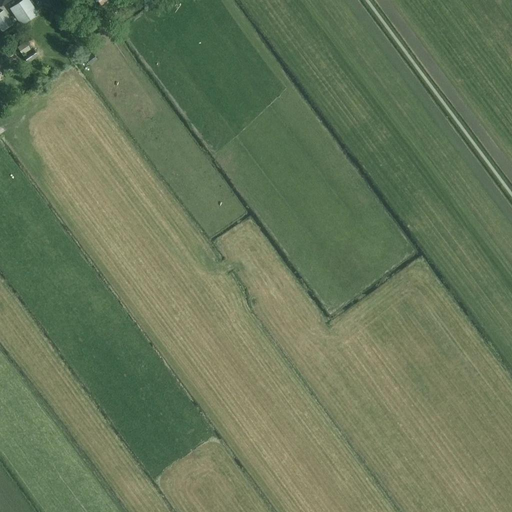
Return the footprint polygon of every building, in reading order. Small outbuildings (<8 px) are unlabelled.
[(22,0),(9,9),(20,25),(33,16),(32,15),(37,11),(29,0),(22,0)] [(0,30),(1,31),(10,25),(7,20),(8,19),(3,10),(0,11),(0,30)] [(22,54),(30,49),(25,42),(17,47),(22,54)] [(28,63),(38,56),(32,48),(22,55),(28,63)] [(89,65),(96,59),(92,54),(85,59),(89,65)]
